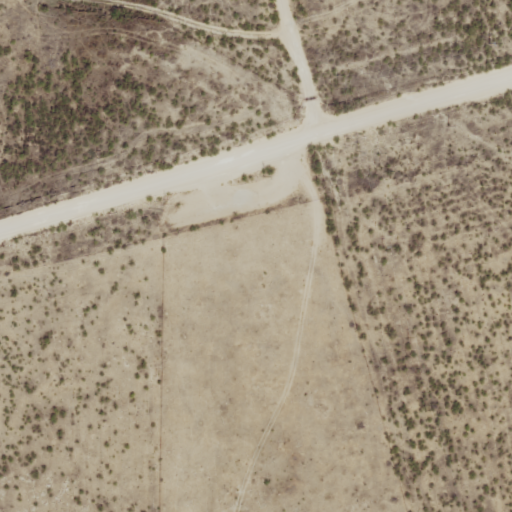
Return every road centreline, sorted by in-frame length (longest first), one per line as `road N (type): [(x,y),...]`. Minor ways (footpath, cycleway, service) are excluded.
road 1 (residential): [(0,218),(320,125)]
road 2 (residential): [(320,125),(511,70)]
